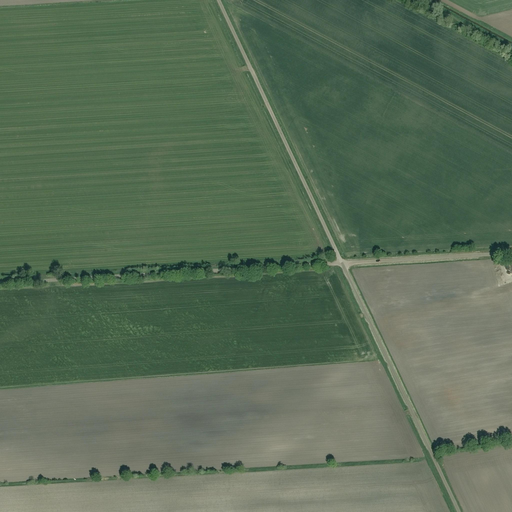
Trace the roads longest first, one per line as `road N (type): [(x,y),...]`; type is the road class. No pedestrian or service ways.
road 1 (residential): [(340,261),(0,281)]
road 2 (residential): [(340,261),(218,0)]
road 3 (residential): [(457,511),(340,261)]
road 4 (residential): [(511,250),(340,261)]
